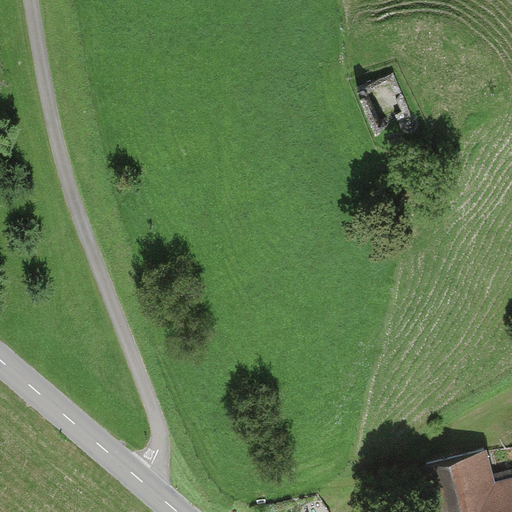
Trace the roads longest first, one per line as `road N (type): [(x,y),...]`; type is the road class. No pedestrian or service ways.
road 1 (unclassified): [(139,479),(160,448),(156,417),(54,133),(32,0)]
road 2 (tertiary): [(139,479),(0,359)]
